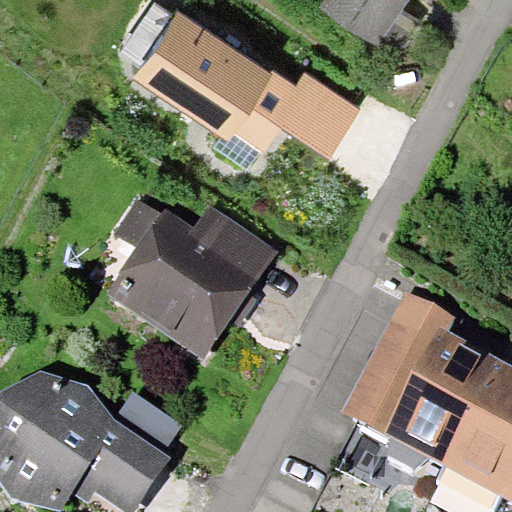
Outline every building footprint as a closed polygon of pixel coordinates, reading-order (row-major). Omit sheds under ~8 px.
[(387,13),(393,4),(386,0),(327,0),(322,7),(386,51),(403,25),(387,13)] [(113,300),(200,360),(248,289),(161,230),(113,300)] [(397,332),(351,420),(387,440),(434,352),(397,332)] [(408,479),(425,464),(443,474),(492,381),(435,350),(434,352),(387,440),(385,443),(387,444),(385,467),(408,479)] [(511,391),(492,381),(443,474),(498,503),(511,476),(511,391)] [(117,511),(128,511),(155,473),(104,438),(79,403),(37,392),(0,411),(0,487),(11,503),(45,511),(53,511),(74,482),(117,511)] [(511,476),(498,503),(511,510),(511,476)]
